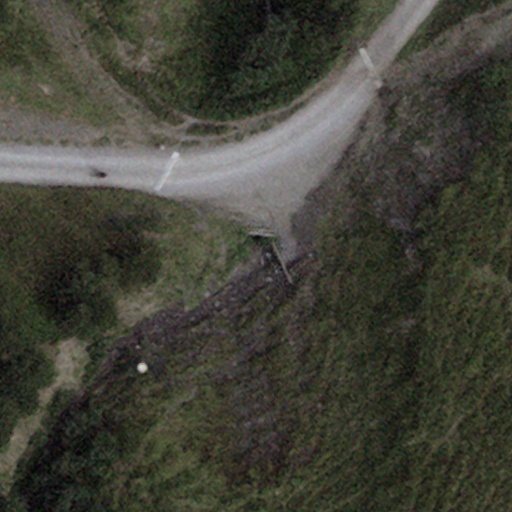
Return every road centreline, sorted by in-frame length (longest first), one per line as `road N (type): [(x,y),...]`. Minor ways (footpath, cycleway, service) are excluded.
road 1 (track): [(422,0),(309,128),(222,164),(161,171)]
road 2 (track): [(161,171),(0,169)]
